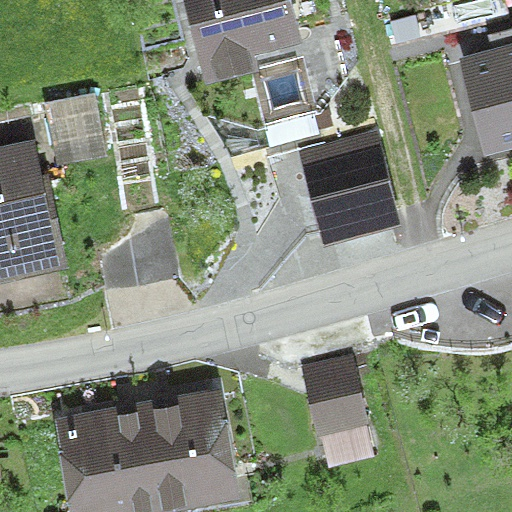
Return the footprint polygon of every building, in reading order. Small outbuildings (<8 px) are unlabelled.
[(188,0),(203,54),(288,31),(279,0),(188,0)] [(511,50),(461,64),(482,145),(511,136),(511,50)] [(97,150),(90,114),(49,122),(55,158),(97,150)] [(366,144),(308,159),(327,231),(385,216),(366,144)] [(0,155),(0,274),(55,263),(38,184),(33,185),(26,150),(0,155)] [(88,214),(100,277),(131,272),(133,286),(174,278),(162,214),(121,222),(119,208),(88,214)] [(348,362),(302,373),(315,429),(360,417),(348,362)] [(145,410),(161,499),(226,487),(210,398),(145,410)] [(75,511),(86,511),(161,499),(145,410),(60,425),(75,511)]
